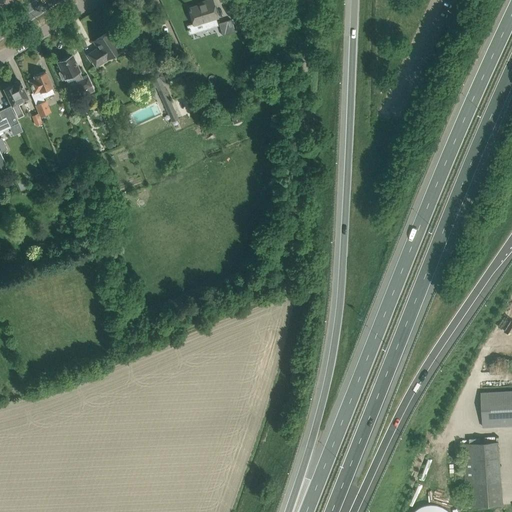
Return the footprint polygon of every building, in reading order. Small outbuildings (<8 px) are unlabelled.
[(206,3),(188,8),(193,24),(217,16),(212,0),(208,0),(206,1),(206,3)] [(231,19),(218,23),(222,36),(235,32),(231,19)] [(100,47),(88,55),(96,66),(132,41),(125,30),(118,35),(113,28),(95,40),(100,47)] [(82,89),(85,95),(95,90),(87,74),(82,77),(72,55),(58,62),(62,71),(60,72),(63,80),(67,81),(67,83),(75,79),(80,90),(82,89)] [(52,87),(45,72),(34,76),(34,78),(29,80),(34,92),(31,93),(36,105),(35,105),(40,116),(50,112),(46,101),(45,101),(40,91),(52,87)] [(172,121),(173,120),(178,118),(159,76),(153,79),(172,121)] [(13,84),(4,89),(18,117),(22,114),(17,104),(21,102),(20,100),(27,97),(20,82),(19,82),(17,81),(14,82),(14,85),(13,85),(13,84)] [(95,105),(102,101),(98,93),(91,96),(95,105)] [(0,131),(1,131),(1,129),(9,125),(10,127),(19,122),(11,106),(0,111),(0,131)] [(38,113),(32,116),(31,116),(35,126),(42,123),(38,113)] [(511,391),(481,393),(483,427),(511,425),(511,391)] [(498,441),(462,444),(467,507),(503,504),(498,441)]
